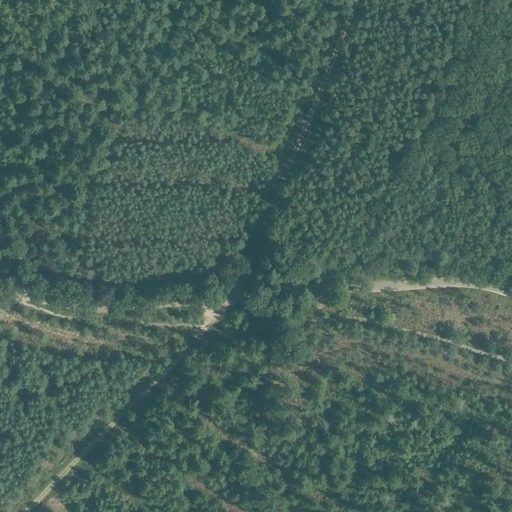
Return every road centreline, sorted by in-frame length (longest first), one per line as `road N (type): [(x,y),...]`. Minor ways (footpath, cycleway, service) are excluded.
road 1 (track): [(25,511),(237,296),(355,0)]
road 2 (tertiary): [(511,293),(449,282),(105,307),(0,282)]
